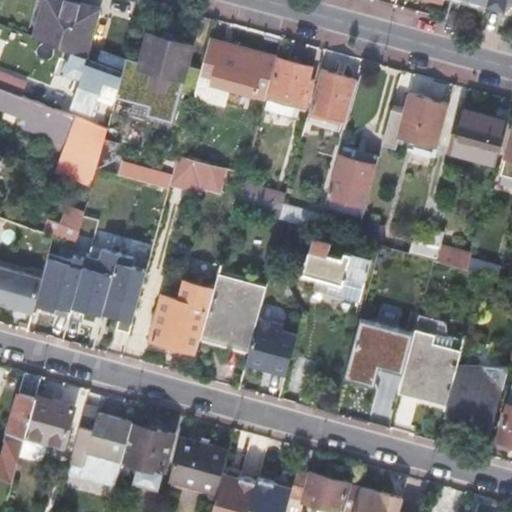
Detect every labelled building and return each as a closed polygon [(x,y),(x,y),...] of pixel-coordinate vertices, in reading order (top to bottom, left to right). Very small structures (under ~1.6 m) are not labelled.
[(70,49),(86,54),(100,7),(74,0),(45,0),(35,36),(70,49)] [(456,0),(486,8),(488,0),(456,0)] [(511,0),(500,0),(498,11),(511,15),(511,0)] [(151,31),(141,63),(185,75),(194,43),(151,31)] [(222,45),(213,80),(253,91),(264,52),(245,47),(244,52),(222,45)] [(89,59),(90,56),(86,54),(70,49),(62,72),(82,78),(72,106),(93,114),(102,89),(118,95),(124,70),(110,66),(89,59)] [(280,56),(269,95),(302,104),(313,65),(280,56)] [(322,67),(311,107),(345,117),(356,77),(322,67)] [(0,85),(22,94),(27,81),(0,70),(0,85)] [(416,72),(413,87),(439,93),(443,78),(416,72)] [(52,136),(63,109),(22,94),(0,85),(0,106),(27,116),(24,125),(52,136)] [(393,107),(383,142),(398,146),(402,134),(437,144),(450,102),(407,90),(402,110),(393,107)] [(467,153),(498,161),(510,117),(498,114),(498,115),(464,106),(454,142),(469,146),(467,153)] [(58,171),(66,174),(93,184),(98,166),(106,137),(109,127),(80,116),(58,171)] [(203,129),(187,124),(179,152),(195,157),(203,129)] [(121,141),(106,137),(98,166),(109,169),(125,174),(170,186),(171,182),(173,175),(116,160),(121,141)] [(469,146),(454,142),(452,149),(467,153),(469,146)] [(340,151),(329,193),(367,203),(378,162),(340,151)] [(173,175),(171,182),(200,190),(202,185),(220,190),(227,166),(195,157),(179,152),(173,175)] [(120,192),(125,174),(109,169),(107,177),(104,176),(101,186),(120,192)] [(93,184),(66,174),(46,231),(77,242),(93,184)] [(288,190),(245,178),(238,204),(281,216),(285,203),(288,190)] [(120,192),(101,186),(99,186),(100,195),(107,200),(117,200),(123,193),(120,192)] [(285,203),(281,216),(287,217),(320,226),(323,213),(285,203)] [(37,228),(0,213),(0,243),(29,252),(37,228)] [(415,238),(411,251),(436,258),(469,267),(472,257),(473,252),(441,243),(445,227),(420,220),(415,238)] [(397,233),(393,246),(411,251),(415,238),(397,233)] [(315,236),(305,271),(345,282),(348,271),(366,276),(372,256),(347,249),(345,255),(330,251),(333,241),(315,236)] [(77,244),(67,278),(84,283),(93,249),(77,244)] [(93,249),(84,283),(139,299),(149,264),(93,249)] [(472,257),(469,267),(486,272),(496,274),(499,275),(501,265),(472,257)] [(222,261),(203,330),(230,337),(229,342),(234,343),(235,338),(252,343),(268,284),(249,278),(247,285),(226,279),(228,272),(230,264),(222,261)] [(249,278),(228,272),(226,279),(247,285),(249,278)] [(164,293),(152,336),(195,348),(206,305),(210,306),(215,287),(187,279),(181,298),(164,293)] [(402,382),(400,389),(418,394),(417,398),(433,402),(435,397),(450,401),(461,361),(465,347),(435,339),(437,331),(417,326),(402,382)] [(461,361),(450,401),(447,412),(464,410),(468,416),(476,423),(486,429),(493,432),(508,376),(511,364),(486,362),(485,368),(461,361)] [(9,438),(24,442),(25,438),(37,393),(42,375),(25,370),(8,436),(9,436),(9,438)] [(379,402),(395,407),(400,389),(402,382),(386,377),(379,402)] [(37,393),(25,438),(32,440),(33,434),(65,443),(76,404),(37,393)] [(511,401),(509,401),(500,436),(511,438),(511,401)] [(87,404),(81,425),(94,429),(99,410),(100,408),(87,404)] [(81,425),(68,471),(116,485),(123,458),(133,420),(99,410),(94,429),(81,425)] [(133,420),(123,458),(165,470),(176,432),(133,420)] [(182,435),(170,477),(218,490),(223,471),(229,448),(182,435)] [(0,473),(14,478),(24,442),(9,438),(5,451),(0,449),(0,473)] [(294,485),(291,496),(348,511),(352,511),(355,506),(360,485),(350,482),(351,481),(312,470),(312,471),(299,467),(294,485)] [(218,490),(211,511),(248,511),(257,480),(252,479),(244,477),(223,471),(218,490)] [(248,511),(286,511),(291,496),(294,485),(291,485),(280,482),(258,476),(257,480),(248,511)] [(352,511),(404,511),(399,511),(401,502),(382,497),(384,491),(360,485),(355,506),(352,511)] [(384,488),(384,491),(382,497),(401,502),(403,494),(384,488)]
